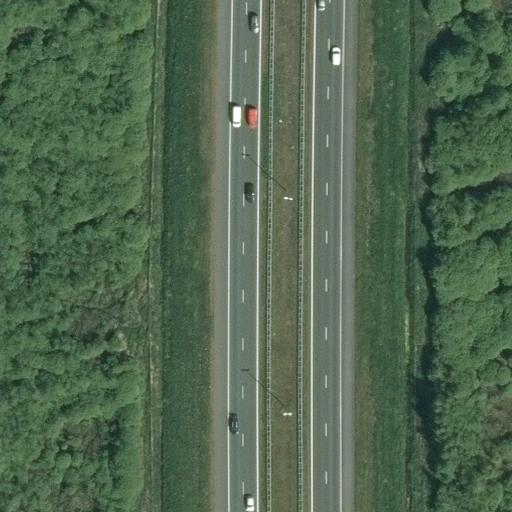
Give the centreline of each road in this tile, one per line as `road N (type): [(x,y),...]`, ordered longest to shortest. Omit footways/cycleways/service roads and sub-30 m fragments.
road 1 (motorway): [(323,511),(331,0)]
road 2 (motorway): [(243,0),(241,511)]
